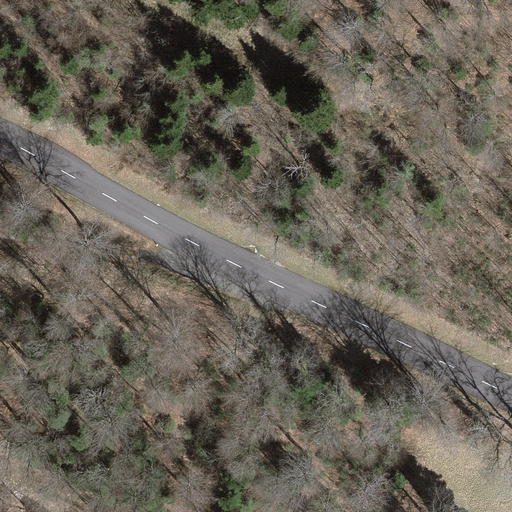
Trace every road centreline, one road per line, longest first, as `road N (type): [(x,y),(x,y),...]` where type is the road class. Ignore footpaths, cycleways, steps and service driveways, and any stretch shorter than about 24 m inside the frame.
road 1 (primary): [(0,136),(163,227),(511,394)]
road 2 (track): [(237,264),(135,266),(0,240)]
